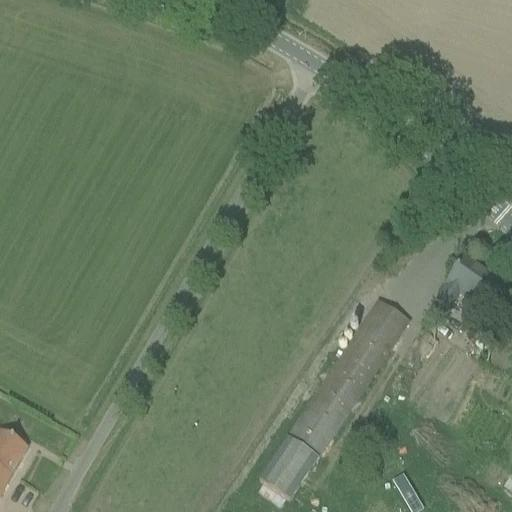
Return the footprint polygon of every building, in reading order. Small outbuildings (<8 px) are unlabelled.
[(447,288),(436,305),(451,316),(462,298),(481,311),(477,318),(505,337),(511,325),(511,314),(494,302),(503,288),(465,262),(447,288)] [(261,484),(291,504),(316,464),(408,327),(377,306),(285,444),(261,484)] [(404,362),(420,372),(437,344),(421,334),(404,362)] [(389,397),(376,418),(386,424),(398,402),(389,397)] [(0,498),(27,452),(10,442),(0,436),(0,498)]
